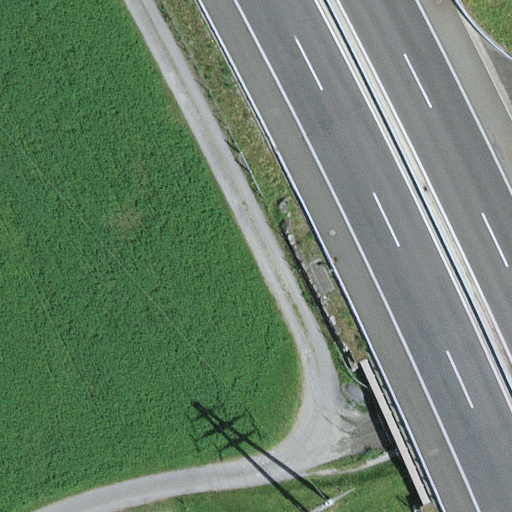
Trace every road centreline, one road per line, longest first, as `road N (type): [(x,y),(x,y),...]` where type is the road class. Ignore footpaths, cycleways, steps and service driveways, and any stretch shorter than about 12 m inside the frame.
road 1 (motorway): [(268,0),(511,497)]
road 2 (track): [(292,475),(338,428),(277,258),(142,0)]
road 3 (motorway): [(511,276),(372,0)]
